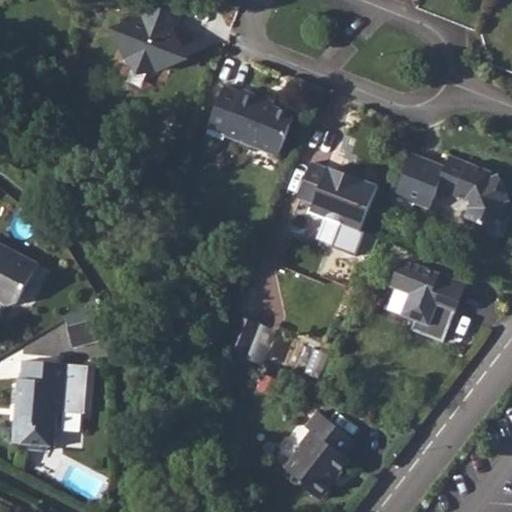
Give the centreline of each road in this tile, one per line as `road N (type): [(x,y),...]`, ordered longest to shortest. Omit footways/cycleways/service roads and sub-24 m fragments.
road 1 (track): [(131,511),(118,331),(93,262),(42,201),(0,171)]
road 2 (residential): [(259,0),(249,26),(263,47),(383,100),(419,104),(434,96)]
road 3 (residential): [(511,361),(394,511)]
road 4 (residential): [(446,81),(449,54),(434,30),(361,0)]
